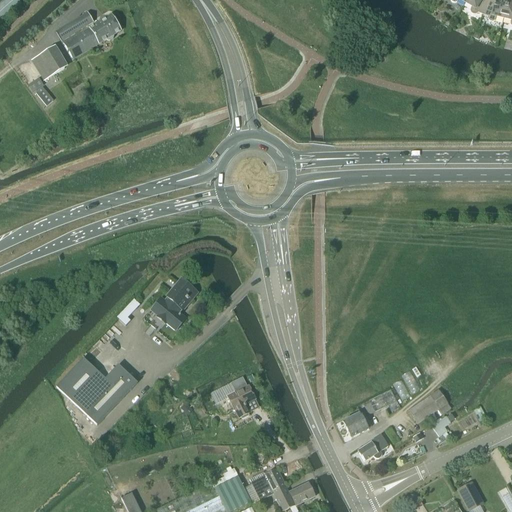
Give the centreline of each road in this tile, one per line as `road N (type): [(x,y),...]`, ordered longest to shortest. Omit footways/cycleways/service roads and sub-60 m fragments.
road 1 (primary): [(0,266),(186,203)]
road 2 (primary): [(182,178),(80,208),(0,246)]
road 3 (primary): [(511,156),(326,159)]
road 4 (primary): [(335,179),(511,177)]
road 5 (tertiary): [(251,220),(282,349),(300,382)]
road 6 (tertiary): [(257,134),(233,48),(204,0)]
road 7 (tertiary): [(196,0),(225,70),(236,136)]
road 8 (tertiary): [(300,382),(281,253)]
road 9 (tertiary): [(395,483),(511,428)]
road 10 (tertiary): [(300,382),(349,495)]
